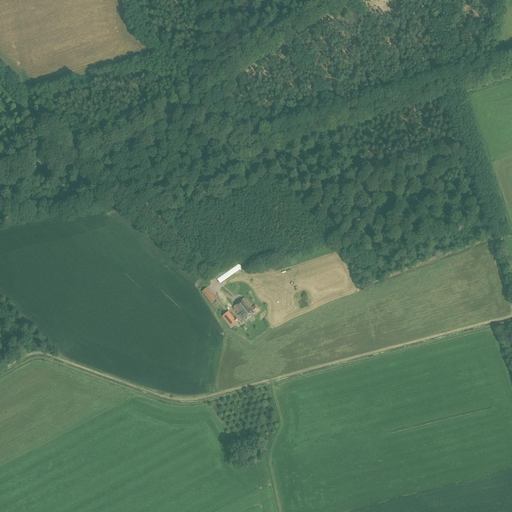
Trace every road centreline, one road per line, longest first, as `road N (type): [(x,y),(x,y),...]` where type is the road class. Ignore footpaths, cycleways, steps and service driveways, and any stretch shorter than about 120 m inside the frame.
road 1 (unclassified): [(171,104),(244,137),(511,58)]
road 2 (unclassified): [(0,174),(171,104)]
road 3 (track): [(204,81),(326,0)]
road 4 (unclassified): [(171,104),(204,81),(211,0)]
